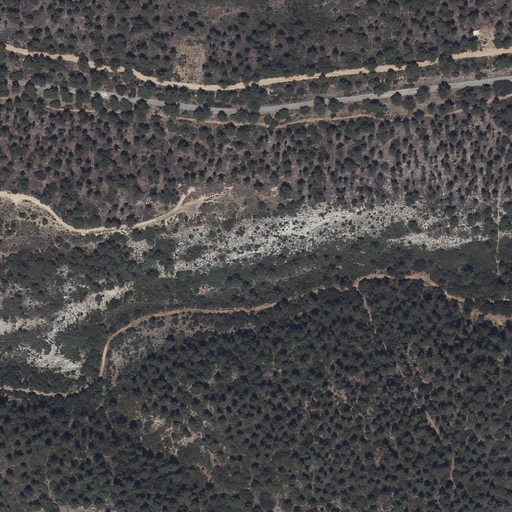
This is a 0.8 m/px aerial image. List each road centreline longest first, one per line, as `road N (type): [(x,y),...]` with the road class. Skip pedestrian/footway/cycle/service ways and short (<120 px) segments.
road 1 (track): [(0,387),(78,391),(101,373),(116,336),(148,317),(185,310),(263,310),(384,279),(425,280),(474,300),(506,299)]
road 2 (track): [(0,45),(199,89),(511,48)]
road 3 (track): [(511,92),(450,111),(281,125),(81,109),(0,94)]
road 4 (unclassified): [(0,79),(250,111),(511,78)]
